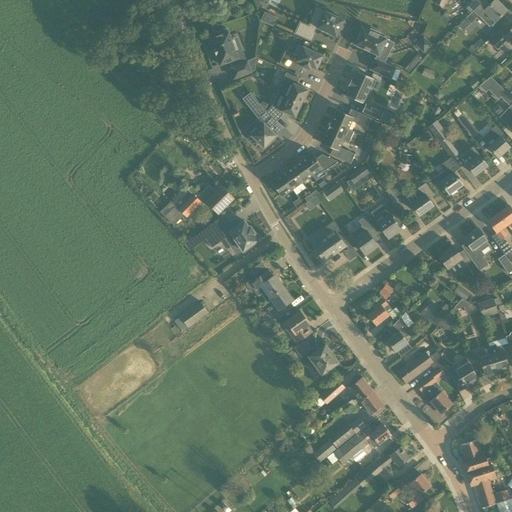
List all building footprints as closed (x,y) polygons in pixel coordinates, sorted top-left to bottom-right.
[(478,15),(490,27),(507,10),(496,0),(494,0),(489,5),(484,0),(483,0),(465,18),(470,23),(478,15)] [(294,34),(311,41),(315,33),(313,32),(316,27),(322,30),(322,31),(328,33),(336,37),(340,29),(341,29),(344,23),(343,22),(344,20),(324,11),(320,19),(318,18),(316,22),(311,20),(308,26),(300,22),(294,34)] [(272,25),(276,18),(265,13),(261,20),(272,25)] [(503,44),(510,51),(511,49),(511,27),(504,35),(498,29),(487,40),(497,49),(503,44)] [(390,79),(395,68),(384,63),(387,56),(382,54),(385,49),(382,47),(386,39),(378,36),(379,33),(371,29),(370,32),(362,28),(355,45),(378,55),(376,60),(375,59),(370,69),(390,79)] [(234,78),(250,72),(246,61),(242,49),(235,52),(226,29),(216,33),(217,37),(210,39),(214,49),(213,49),(214,50),(216,54),(215,54),(216,55),(220,65),(230,61),(232,67),(230,68),(234,78)] [(431,45),(424,38),(420,42),(420,48),(423,52),(431,45)] [(301,73),(303,67),(310,70),(311,68),(316,70),(323,56),(303,47),(298,57),(285,51),(279,64),(301,73)] [(256,57),(246,61),(250,72),(254,71),(256,57)] [(434,72),(424,68),(421,75),(429,79),(431,79),(434,72)] [(357,71),(354,78),(352,77),(349,83),(347,88),(349,89),(346,96),(362,103),(373,79),(357,71)] [(293,84),(287,97),(301,104),(307,90),(296,85),(299,79),(286,73),(283,80),(293,84)] [(490,91),(498,84),(492,77),(484,84),(488,88),(487,88),(490,91)] [(511,98),(498,84),(490,91),(497,99),(500,96),(509,106),(511,103),(511,98)] [(301,104),(287,97),(284,96),(278,109),(271,106),(266,111),(276,121),(282,115),(283,112),(295,117),(297,112),(298,113),(302,106),(300,105),(301,104)] [(365,104),(362,112),(380,120),(383,112),(365,104)] [(331,121),(348,129),(352,121),(366,128),(371,118),(351,109),(348,115),(337,110),(332,121),(331,121)] [(510,128),(511,130),(511,109),(508,113),(506,111),(500,117),(510,128)] [(276,121),(266,111),(265,110),(253,122),(258,128),(250,137),(249,136),(248,136),(257,145),(258,145),(258,144),(259,143),(264,148),(269,143),(269,144),(277,135),(276,135),(269,128),(276,121)] [(457,118),(476,142),(481,138),(462,114),(457,118)] [(434,122),(430,125),(428,127),(451,157),(459,168),(465,164),(475,176),(487,166),(473,147),(461,156),(446,137),(448,136),(436,120),(434,122)] [(331,121),(326,132),(343,139),(348,129),(331,121)] [(488,146),(498,158),(509,147),(499,136),(492,129),(487,133),(494,141),(488,146)] [(340,147),(343,139),(326,132),(327,133),(322,144),(333,148),(330,154),(350,164),(355,154),(340,147)] [(301,161),(312,176),(322,168),(324,171),(337,161),(322,154),(316,159),(312,153),(301,161)] [(404,154),(403,162),(412,163),(413,154),(404,154)] [(440,165),(443,170),(433,177),(438,184),(440,182),(449,194),(462,185),(453,173),(459,168),(451,157),(440,165)] [(312,176),(301,161),(291,168),(302,183),(312,176)] [(302,183),(291,168),(282,175),(292,190),(302,183)] [(282,197),(292,190),(282,175),(271,182),(282,197)] [(234,199),(218,183),(212,189),(215,192),(206,201),(218,214),(234,199)] [(406,197),(396,183),(385,191),(393,202),(398,198),(400,201),(406,197)] [(411,204),(419,216),(433,206),(429,199),(434,195),(425,183),(413,192),(417,199),(411,204)] [(170,201),(160,212),(174,226),(180,219),(184,215),(186,218),(201,202),(193,194),(192,195),(186,189),(172,203),(170,201)] [(395,235),(394,234),(400,229),(395,222),(400,218),(392,205),(389,200),(383,204),(387,209),(381,213),(374,218),(377,223),(388,238),(389,237),(390,239),(395,235)] [(507,225),(511,221),(511,209),(509,205),(498,213),(507,225)] [(488,221),(501,240),(507,236),(502,229),(507,225),(498,213),(488,221)] [(372,238),(378,234),(365,216),(358,221),(362,226),(350,234),(365,255),(367,253),(367,254),(372,251),(371,250),(377,246),(375,243),(372,238)] [(231,234),(243,251),(258,241),(253,234),(255,233),(250,227),(249,228),(244,221),(230,231),(220,218),(201,233),(211,248),(231,234)] [(324,262),(349,244),(333,221),(320,231),(326,238),(313,247),(324,262)] [(479,252),(488,245),(486,241),(487,240),(478,228),(463,238),(466,242),(461,246),(464,250),(472,260),(479,271),(488,264),(479,252)] [(498,246),(504,254),(505,256),(511,251),(511,250),(505,241),(498,246)] [(438,256),(447,269),(458,261),(462,267),(472,260),(464,250),(459,253),(453,246),(438,256)] [(504,254),(498,259),(508,274),(511,270),(511,265),(505,256),(504,254)] [(262,275),(252,282),(251,281),(249,280),(248,280),(247,281),(246,283),(246,285),(246,286),(248,288),(249,289),(250,290),(252,290),(253,290),(258,296),(261,294),(266,300),(269,298),(284,287),(278,280),(276,282),(272,277),(267,281),(262,275)] [(386,299),(396,285),(389,280),(379,294),(386,299)] [(453,292),(462,298),(465,301),(470,293),(458,285),(453,292)] [(284,287),(269,298),(274,304),(267,309),(272,315),(275,321),(289,312),(284,305),(290,301),(287,297),(289,295),(284,287)] [(474,307),(465,301),(462,298),(454,307),(455,310),(464,307),(465,311),(468,313),(478,310),(474,307)] [(479,309),(480,311),(496,306),(502,303),(498,298),(494,299),(493,298),(477,304),(478,305),(474,307),(478,310),(479,309)] [(373,307),(375,309),(368,315),(376,326),(389,315),(388,314),(392,310),(383,299),(373,307)] [(208,312),(200,301),(174,321),(182,331),(208,312)] [(430,303),(420,313),(435,327),(448,312),(443,307),(439,311),(430,303)] [(496,306),(480,311),(483,318),(498,313),(496,306)] [(291,335),(297,343),(312,333),(307,326),(309,324),(300,311),(286,322),(294,333),(291,335)] [(410,331),(400,317),(387,330),(392,337),(386,340),(395,352),(408,343),(403,336),(410,331)] [(265,321),(258,326),(263,332),(270,327),(265,321)] [(301,357),(314,348),(307,338),(294,348),(301,357)] [(508,343),(496,347),(495,344),(489,346),(491,354),(497,373),(505,370),(505,368),(509,367),(506,358),(511,356),(508,343)] [(310,356),(309,357),(321,373),(321,374),(322,374),(323,373),(326,377),(332,372),(329,369),(337,363),(338,363),(337,362),(325,345),(324,345),(310,356)] [(430,365),(435,372),(444,364),(437,351),(429,357),(426,352),(422,355),(419,352),(412,358),(414,360),(397,373),(405,383),(430,365)] [(497,373),(491,354),(479,358),(484,375),(488,374),(489,375),(497,373)] [(466,358),(468,362),(473,369),(478,366),(471,355),(466,358)] [(479,379),(473,369),(468,362),(456,370),(453,365),(447,369),(448,373),(453,381),(460,377),(465,385),(469,383),(470,384),(479,379)] [(444,364),(435,372),(417,385),(422,392),(424,391),(432,400),(430,401),(441,414),(452,404),(432,381),(443,373),(444,375),(448,373),(447,369),(444,364)] [(352,403),(354,406),(373,391),(362,377),(349,388),(357,398),(353,401),(352,399),(346,404),(348,406),(352,403)] [(320,397),(326,404),(344,387),(338,381),(320,397)] [(384,405),(373,391),(354,406),(357,410),(363,405),(370,416),(384,405)] [(354,433),(355,434),(365,425),(359,418),(349,426),(347,423),(328,438),(336,447),(354,433)] [(483,427),(478,421),(469,429),(473,434),(476,432),(477,433),(483,427)] [(359,430),(360,432),(334,454),(344,465),(369,444),(374,449),(391,435),(383,424),(372,433),(369,429),(366,425),(359,430)] [(511,511),(511,501),(511,499),(511,498),(510,498),(507,489),(506,489),(507,486),(506,486),(509,477),(509,476),(491,456),(486,458),(484,452),(480,453),(476,440),(461,445),(465,459),(463,459),(463,460),(463,461),(462,461),(464,466),(465,467),(464,467),(466,472),(467,473),(466,473),(468,478),(469,479),(468,480),(470,485),(470,484),(470,485),(471,485),(474,485),(481,508),(496,503),(498,511),(511,511)] [(313,454),(320,462),(335,449),(328,441),(313,454)] [(379,456),(329,501),(335,508),(361,486),(362,487),(382,470),(381,469),(393,459),(399,466),(409,458),(400,446),(382,461),(379,456)] [(409,484),(414,490),(403,498),(411,508),(422,500),(419,495),(431,486),(421,474),(409,484)] [(395,485),(383,495),(386,499),(390,497),(391,498),(400,491),(395,485)]
